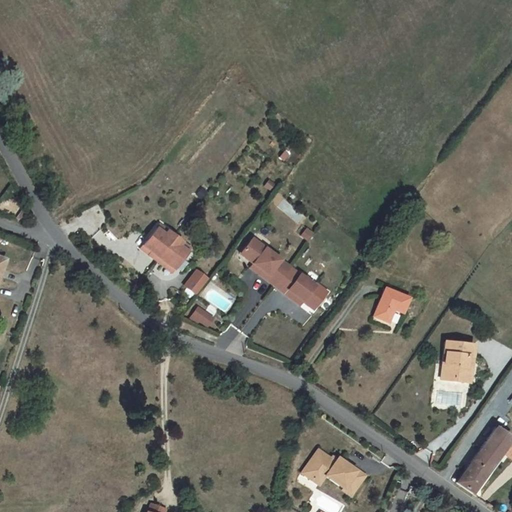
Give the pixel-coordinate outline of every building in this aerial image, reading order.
[(158,225),(155,228),(164,235),(166,231),(158,225)] [(155,228),(142,246),(150,252),(148,255),(156,261),(174,237),(166,231),(164,235),(155,228)] [(174,237),(156,261),(163,266),(165,263),(173,269),(187,252),(178,246),(181,242),(174,237)] [(251,239),(242,250),(255,260),(252,264),(261,271),(258,274),(274,286),(289,267),(251,239)] [(189,249),(181,242),(178,246),(187,252),(189,249)] [(142,246),(140,249),(148,255),(150,252),(142,246)] [(255,260),(242,250),(239,254),(252,264),(255,260)] [(165,263),(163,266),(171,272),(173,269),(165,263)] [(261,271),(252,264),(249,268),(258,274),(261,271)] [(289,267),(274,286),(291,299),(293,295),(302,302),(305,297),(316,306),(326,293),(315,284),(313,286),(289,267)] [(193,296),(206,279),(193,269),(179,287),(193,296)] [(408,298),(384,288),(373,317),(388,323),(393,310),(402,313),(408,298)] [(302,302),(293,295),(291,299),(299,305),(302,302)] [(305,297),(302,302),(313,310),(316,306),(305,297)] [(187,317),(204,328),(212,317),(194,306),(187,317)] [(473,345),(444,342),(441,364),(446,365),(445,376),(454,377),(454,381),(466,382),(467,366),(465,366),(466,358),(471,359),(473,345)] [(446,365),(441,364),(440,379),(454,381),(454,377),(445,376),(446,365)] [(511,439),(495,427),(455,483),(472,494),(480,482),(477,480),(486,467),(489,469),(501,451),(511,458),(511,439)] [(318,476),(322,479),(324,476),(342,489),(341,490),(350,496),(364,476),(356,470),(355,471),(337,458),(334,462),(317,450),(301,473),(310,480),(316,479),(318,476)] [(486,467),(477,480),(480,482),(489,469),(486,467)] [(316,479),(310,480),(318,485),(322,479),(318,476),(316,479)] [(164,511),(165,509),(150,503),(146,511),(164,511)]
